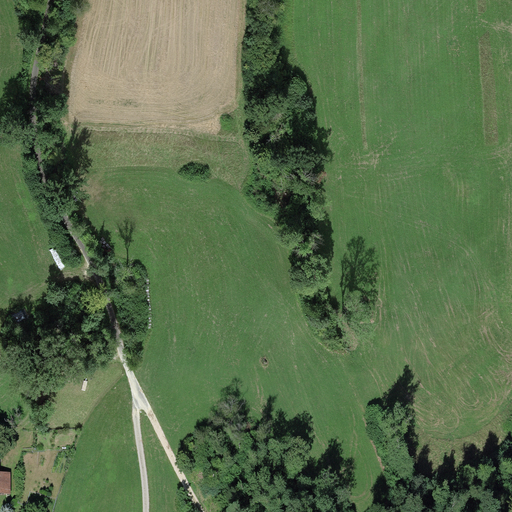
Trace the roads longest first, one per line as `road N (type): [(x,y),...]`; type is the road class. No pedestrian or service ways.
road 1 (track): [(48,0),(36,98),(38,166),(102,292),(136,395)]
road 2 (track): [(136,395),(200,511)]
